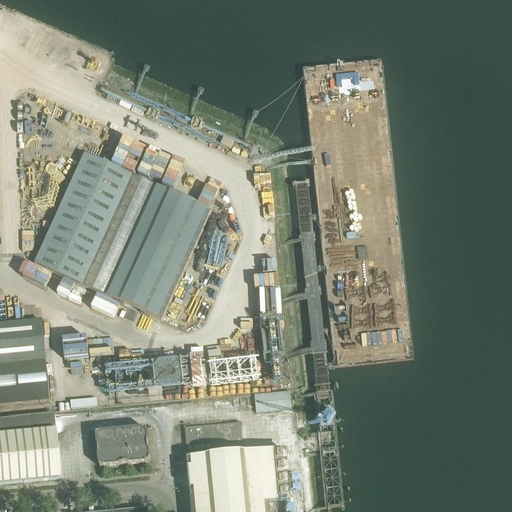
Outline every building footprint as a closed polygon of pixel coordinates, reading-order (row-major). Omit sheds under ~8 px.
[(44,103),(56,108),(59,99),(48,94),(44,103)] [(132,154),(125,172),(135,176),(143,159),(132,154)] [(35,266),(162,323),(196,248),(212,214),(85,157),(43,248),(35,266)] [(0,325),(0,406),(48,402),(44,362),(40,322),(0,325)] [(149,392),(204,390),(203,377),(197,374),(200,368),(196,366),(185,367),(186,366),(180,363),(177,367),(176,366),(176,370),(173,375),(169,373),(168,364),(166,364),(167,377),(174,377),(175,381),(164,381),(162,386),(154,382),(149,392)] [(291,393),(256,394),(257,413),(292,412),(291,393)] [(73,409),(98,406),(97,399),(72,402),(73,409)] [(0,485),(59,480),(53,416),(0,420),(0,485)] [(281,511),(276,453),(219,458),(218,452),(243,450),(241,424),(185,430),(188,455),(212,453),(212,459),(188,461),(189,470),(188,470),(190,492),(191,492),(192,511),(281,511)] [(97,435),(100,468),(150,464),(147,431),(97,435)]
